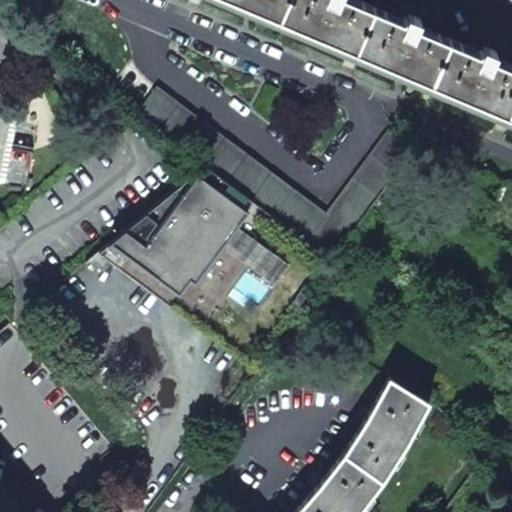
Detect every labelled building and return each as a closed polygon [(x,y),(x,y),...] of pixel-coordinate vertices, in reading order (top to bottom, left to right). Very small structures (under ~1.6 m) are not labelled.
[(240,0),(511,116),(511,65),(494,58),(496,52),(471,41),(469,47),(417,25),(420,19),(374,0),(371,0),(369,5),(358,0),(240,0)] [(326,217),(154,88),(135,113),(203,164),(331,260),(412,150),(388,132),(326,217)] [(331,260),(203,164),(97,251),(254,367),(291,317),(331,260)] [(9,323),(0,330),(0,453),(49,511),(59,511),(103,476),(101,474),(121,457),(9,323)] [(355,511),(381,478),(406,441),(428,401),(388,376),(364,419),(343,451),(316,486),(292,511),(355,511)]
